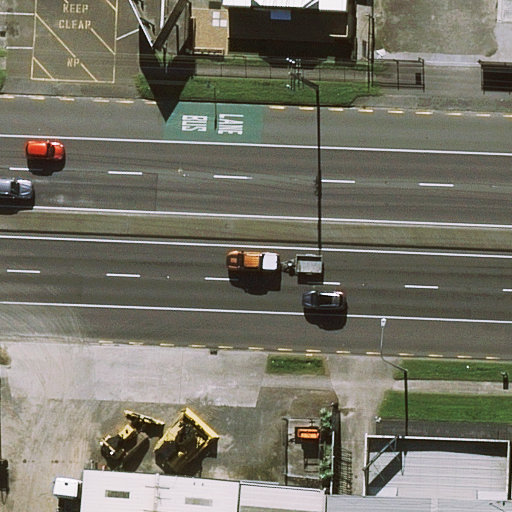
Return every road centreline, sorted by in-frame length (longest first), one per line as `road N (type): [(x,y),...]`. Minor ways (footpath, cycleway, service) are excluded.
road 1 (trunk): [(0,168),(511,188)]
road 2 (trunk): [(511,291),(0,271)]
